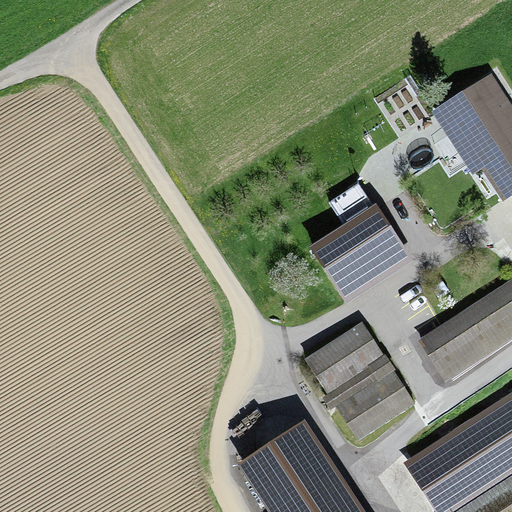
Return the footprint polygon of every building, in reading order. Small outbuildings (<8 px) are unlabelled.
[(482,173),(503,205),(511,199),(511,109),(491,77),(431,115),(472,179),(482,173)] [(375,208),(308,252),(346,309),(413,265),(375,208)] [(445,385),(511,341),(511,281),(417,342),(445,385)] [(358,444),(415,407),(394,374),(396,372),(385,357),(383,358),(362,325),(305,362),(327,396),(320,401),(329,415),(336,410),(358,444)] [(511,395),(403,466),(433,511),(458,511),(511,477),(511,395)] [(357,511),(302,426),(242,465),(272,511),(357,511)] [(511,511),(511,477),(458,511),(511,511)]
